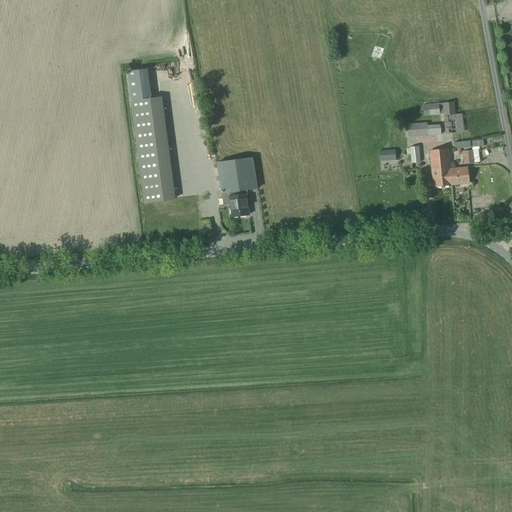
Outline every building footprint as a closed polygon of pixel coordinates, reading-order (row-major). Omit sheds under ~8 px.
[(377,61),(386,37),(376,33),(366,57),(377,61)] [(337,68),(353,65),(352,58),(336,60),(337,68)] [(454,103),(439,105),(440,116),(444,115),(445,135),(464,133),(462,115),(455,115),(454,103)] [(439,105),(423,107),(424,117),(440,116),(439,105)] [(145,204),(175,200),(162,106),(132,110),(145,204)] [(405,132),(406,139),(428,137),(427,124),(404,126),(405,132)] [(429,127),(429,137),(441,136),(441,126),(429,127)] [(409,148),(411,164),(420,164),(418,147),(409,148)] [(431,151),(434,188),(451,186),(449,173),(450,172),(450,169),(448,149),(431,151)] [(396,161),(395,150),(378,152),(379,162),(396,161)] [(462,152),(464,165),(474,164),(473,151),(462,152)] [(257,190),(253,159),(216,164),(221,195),(257,190)] [(475,167),(450,169),(450,172),(449,173),(451,186),(476,184),(475,167)] [(232,218),(249,216),(246,194),(230,197),(232,218)]
